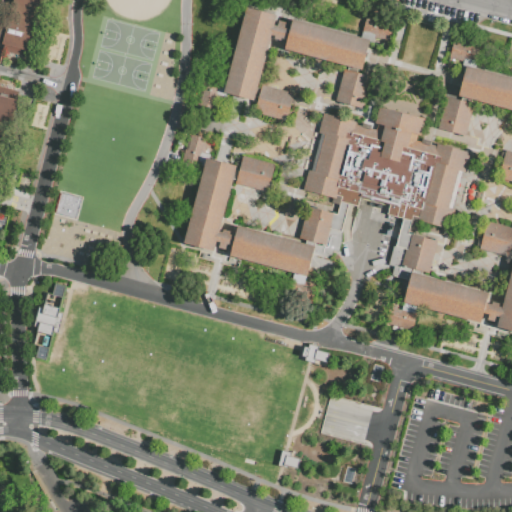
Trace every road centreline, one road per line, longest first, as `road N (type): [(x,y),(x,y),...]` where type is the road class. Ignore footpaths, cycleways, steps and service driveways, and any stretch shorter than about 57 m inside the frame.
road 1 (residential): [(325,341),(57,270),(19,270)]
road 2 (tertiary): [(280,511),(69,426),(20,416)]
road 3 (tertiary): [(20,432),(214,511)]
road 4 (residential): [(19,270),(71,84)]
road 5 (residential): [(20,432),(19,270)]
